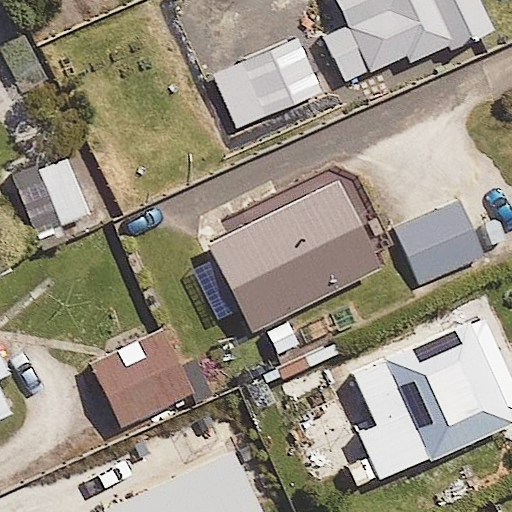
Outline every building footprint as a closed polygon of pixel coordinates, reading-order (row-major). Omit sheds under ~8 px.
[(482,25),(471,0),(330,0),(342,27),(321,36),(340,80),(401,53),(405,60),(482,25)] [(86,210),(67,153),(7,173),(27,230),(86,210)] [(243,329),(257,322),(272,350),(297,337),(283,309),(367,265),(324,181),(200,245),(243,329)] [(475,254),(450,200),(390,227),(415,282),(475,254)] [(460,448),(455,438),(511,412),(511,396),(472,310),(345,368),(361,404),(345,412),(374,475),(430,450),(435,460),(460,448)] [(182,391),(154,332),(85,365),(112,423),(182,391)] [(342,423),(331,400),(293,418),(304,441),(342,423)]
